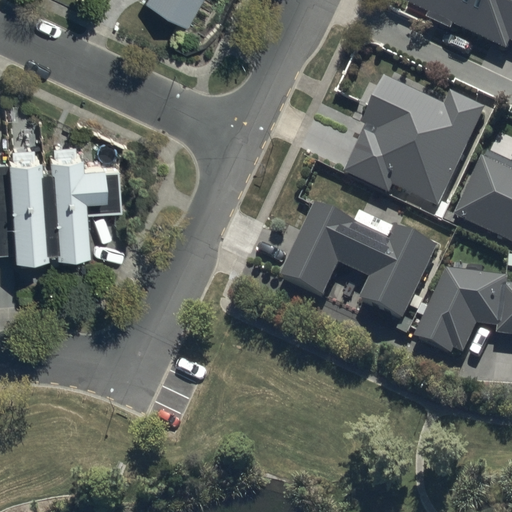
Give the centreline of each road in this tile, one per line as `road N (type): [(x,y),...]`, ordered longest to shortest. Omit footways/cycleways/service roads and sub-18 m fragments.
road 1 (residential): [(0,355),(125,356),(143,340),(242,138)]
road 2 (residential): [(0,24),(242,138)]
road 3 (residential): [(242,138),(308,0)]
